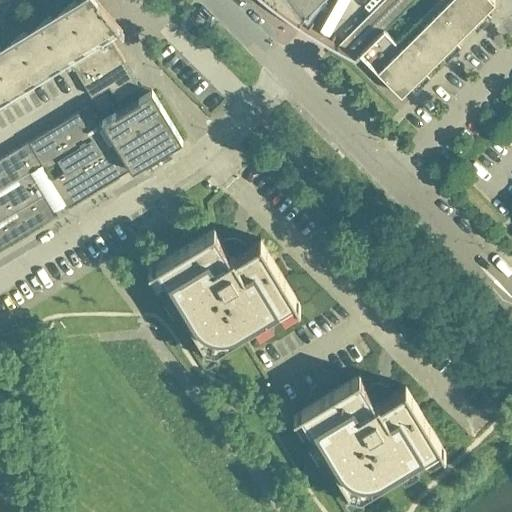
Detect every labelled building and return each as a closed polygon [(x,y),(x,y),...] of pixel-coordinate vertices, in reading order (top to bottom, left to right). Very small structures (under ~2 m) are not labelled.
[(37,80),(61,65),(62,65),(70,60),(85,51),(110,36),(120,30),(122,33),(124,31),(97,0),(79,0),(68,10),(68,9),(65,6),(60,10),(43,25),(40,21),(36,24),(18,40),(15,36),(12,39),(0,48),(0,102),(13,94),(37,80)] [(268,0),(275,5),(286,13),(300,23),(322,0),(382,0),(337,45),(347,50),(357,55),(360,52),(377,69),(401,93),(425,70),(457,37),(470,25),(495,0),(494,0),(268,0)] [(185,19),(181,22),(188,29),(190,32),(198,24),(189,15),(185,19)] [(139,84),(110,36),(85,51),(70,60),(74,66),(92,95),(109,84),(117,98),(140,85),(139,84)] [(118,174),(131,166),(132,167),(146,159),(145,158),(168,144),(169,145),(182,137),(152,86),(138,95),(139,96),(116,110),(115,108),(102,117),(102,118),(98,121),(87,104),(0,157),(0,245),(53,214),(57,211),(55,208),(65,202),(67,205),(116,175),(118,174)] [(112,101),(107,93),(95,100),(100,109),(112,101)] [(301,304),(275,262),(261,238),(245,248),(242,243),(237,241),(233,240),(228,240),(224,243),(214,227),(148,266),(149,268),(157,264),(204,342),(216,345),(294,297),(299,305),(301,304)] [(493,271),(511,290),(511,289),(511,273),(502,263),(493,271)] [(361,491),(419,456),(439,443),(444,451),(446,450),(406,384),(390,394),(387,389),(383,387),(379,386),(373,386),(369,389),(359,373),(293,412),(294,414),(302,410),(349,488),(361,491)]
